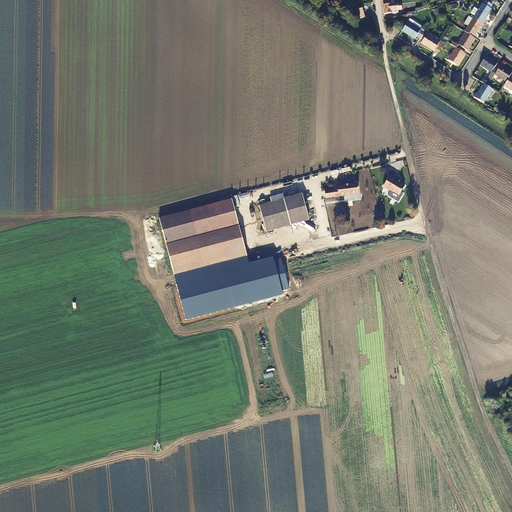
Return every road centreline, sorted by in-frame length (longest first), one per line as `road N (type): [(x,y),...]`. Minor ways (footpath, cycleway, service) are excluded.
road 1 (unknown): [(408,159),(250,202),(249,214),(265,260),(424,221)]
road 2 (track): [(424,221),(488,421),(511,471)]
road 3 (residential): [(380,30),(424,221)]
road 4 (residential): [(486,42),(467,73),(453,77),(380,30)]
road 5 (track): [(279,0),(386,62)]
